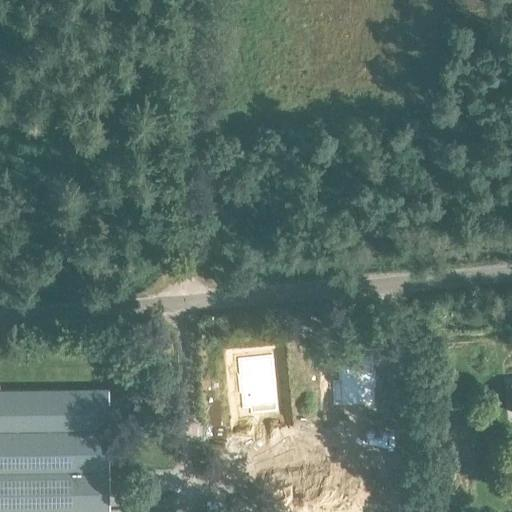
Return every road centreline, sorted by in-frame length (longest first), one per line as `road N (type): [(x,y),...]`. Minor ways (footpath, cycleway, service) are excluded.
road 1 (unclassified): [(0,319),(511,273)]
road 2 (track): [(184,511),(180,0)]
